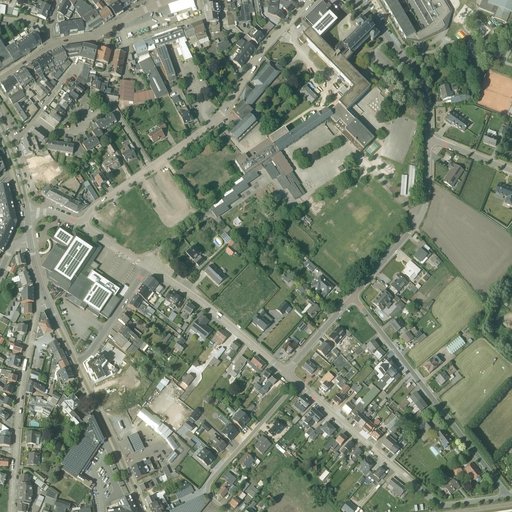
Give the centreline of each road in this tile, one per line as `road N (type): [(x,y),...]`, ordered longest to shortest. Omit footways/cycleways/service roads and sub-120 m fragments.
road 1 (residential): [(296,383),(439,504),(505,497)]
road 2 (residential): [(505,497),(352,296)]
road 3 (residential): [(150,167),(221,113),(267,43),(310,0)]
road 4 (residential): [(47,302),(37,311),(25,362),(10,511)]
road 5 (residential): [(352,296),(419,217),(428,137)]
road 6 (residential): [(146,267),(197,298),(284,372)]
road 7 (residential): [(296,383),(210,480),(207,493),(225,511)]
road 8 (residential): [(150,167),(113,109),(88,118),(76,133),(50,135),(31,123)]
road 9 (primary): [(144,511),(75,364)]
road 10 (residential): [(428,137),(423,87),(357,0)]
road 11 (residential): [(146,267),(75,364)]
